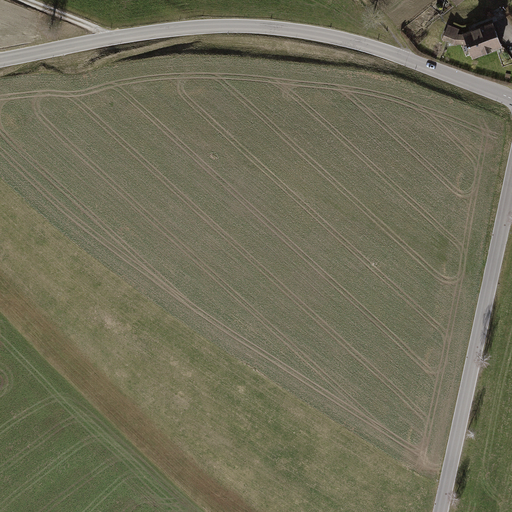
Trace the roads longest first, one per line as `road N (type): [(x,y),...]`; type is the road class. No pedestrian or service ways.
road 1 (tertiary): [(0,60),(207,25),(289,29),(368,47),(511,98)]
road 2 (unclassified): [(511,183),(441,511)]
